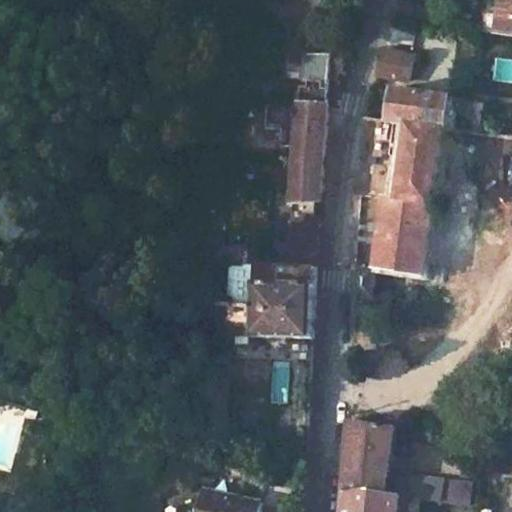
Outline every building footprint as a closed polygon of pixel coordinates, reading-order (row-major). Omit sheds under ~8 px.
[(511,0),(504,0),(501,34),(511,35),(511,0)] [(416,58),(384,51),(378,75),(411,82),(416,58)] [(311,82),(311,90),(304,89),(303,106),(301,106),(294,205),(298,205),(297,218),(316,219),(316,205),(322,205),(330,106),(331,92),(325,91),(326,84),(311,82)] [(399,90),(393,124),(445,130),(450,97),(399,90)] [(395,147),(398,125),(368,120),(365,121),(362,144),(395,147)] [(426,278),(445,130),(409,126),(401,198),(394,198),(395,193),(386,192),(386,197),(355,192),(353,208),(378,211),(379,216),(384,217),(377,271),(426,278)] [(318,269),(319,250),(262,248),(261,268),(318,269)] [(197,266),(189,265),(188,274),(197,274),(197,266)] [(258,268),(256,306),(249,306),(248,313),(231,312),(229,339),(232,340),(232,343),(234,347),(238,350),(238,353),(245,354),(246,349),(247,349),(251,348),(253,346),(254,344),(255,340),(315,342),(318,269),(261,268),(258,268)] [(354,297),(391,302),(395,275),(355,270),(354,297)] [(478,288),(395,275),(391,302),(447,311),(457,310),(466,306),(473,299),(478,288)] [(350,404),(349,422),(383,426),(385,409),(379,408),(378,411),(360,409),(361,406),(350,404)] [(442,505),(445,481),(390,474),(397,428),(383,426),(349,422),(347,451),(344,491),(402,499),(414,501),(442,505)] [(399,511),(402,499),(344,491),(342,511),(399,511)] [(199,493),(195,511),(259,511),(261,505),(199,493)]
